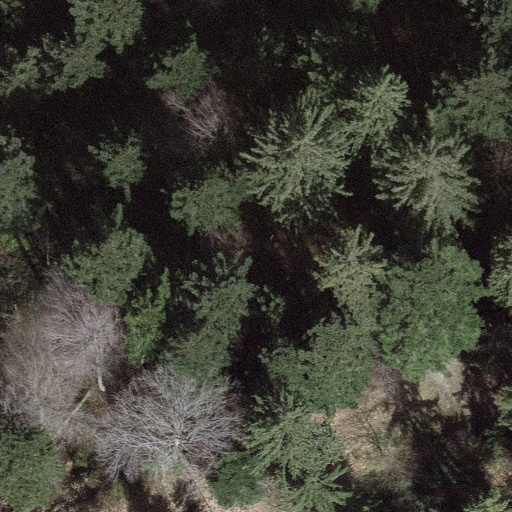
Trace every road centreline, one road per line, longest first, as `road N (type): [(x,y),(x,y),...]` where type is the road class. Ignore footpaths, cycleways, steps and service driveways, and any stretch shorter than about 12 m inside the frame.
road 1 (track): [(168,511),(441,340)]
road 2 (track): [(165,0),(0,89)]
